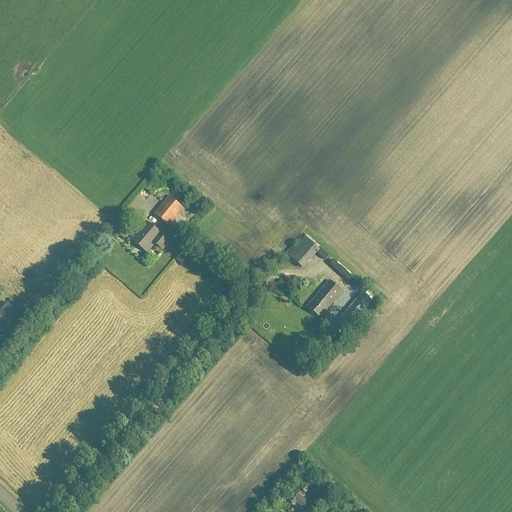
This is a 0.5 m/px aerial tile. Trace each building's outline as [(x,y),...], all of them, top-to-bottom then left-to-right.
[(184,209),(168,196),(153,214),(169,227),(171,225),(179,215),(184,209)] [(146,253),(154,244),(162,250),(171,239),(161,230),(158,233),(146,223),(131,240),(146,253)] [(287,256),(303,269),(319,251),(304,237),(287,256)] [(182,266),(187,260),(180,254),(175,260),(182,266)] [(321,319),(343,293),(329,281),(318,293),(319,293),(307,308),(321,319)] [(357,300),(344,315),(353,323),(366,308),(357,300)] [(0,341),(23,319),(8,303),(0,310),(0,341)] [(296,503),(300,497),(295,493),(289,500),(294,505),(296,503)]
